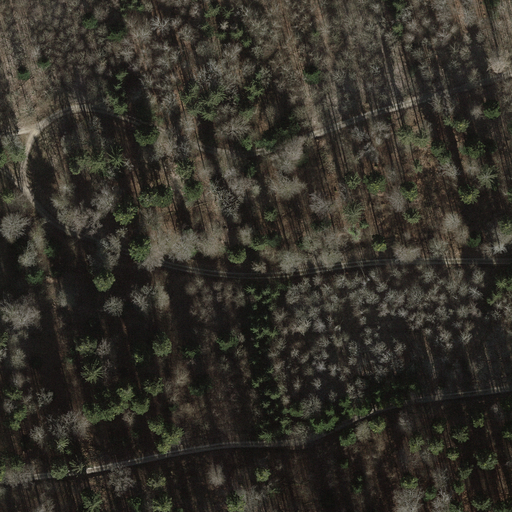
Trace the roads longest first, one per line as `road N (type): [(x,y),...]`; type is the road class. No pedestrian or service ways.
road 1 (track): [(511,261),(390,257),(239,274),(144,257),(56,225),(38,210),(20,162),(39,120)]
road 2 (track): [(511,384),(375,408),(298,444),(170,447),(0,488)]
road 3 (track): [(39,120),(56,108),(92,105),(241,152),(511,71)]
